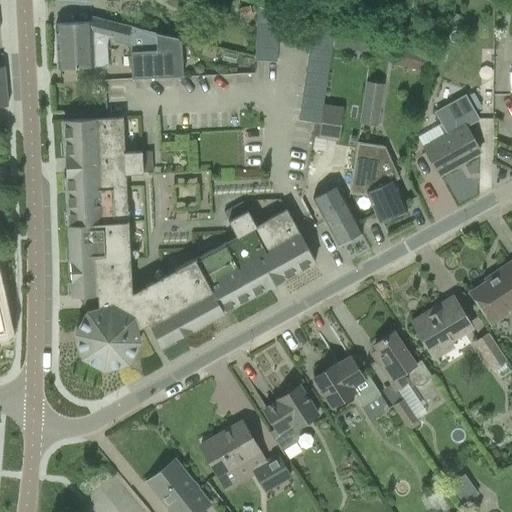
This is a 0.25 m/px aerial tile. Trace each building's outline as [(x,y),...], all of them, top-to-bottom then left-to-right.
[(239,8),(241,17),(252,15),(250,6),(239,8)] [(258,7),(257,24),(278,25),(279,13),(258,7)] [(56,24),(56,25),(58,68),(58,69),(105,66),(108,66),(107,44),(108,38),(127,43),(132,52),(134,79),(183,76),(181,39),(156,33),(131,27),(92,17),(91,17),(91,22),(56,24)] [(257,24),(256,36),(278,37),(278,25),(257,24)] [(313,25),(312,36),(333,39),(334,28),(313,25)] [(334,48),(350,50),(352,34),(336,32),(334,48)] [(256,36),(256,48),(277,49),(278,37),(256,36)] [(312,36),(310,48),(331,51),(333,39),(312,36)] [(426,54),(397,46),(392,64),(422,72),(426,54)] [(277,61),(277,49),(256,48),(256,60),(277,61)] [(310,48),(308,60),(329,63),(331,51),(310,48)] [(308,60),(306,72),(327,75),(329,63),(308,60)] [(306,72),(305,84),(326,87),(327,75),(306,72)] [(378,126),(384,84),(366,81),(360,123),(378,126)] [(305,84),(303,96),(324,99),(326,87),(305,84)] [(303,96),(301,108),(322,111),(324,99),(303,96)] [(436,112),(448,134),(424,148),(439,175),(480,151),(466,126),(478,119),(465,96),(436,112)] [(312,135),(320,136),(319,137),(337,140),(342,108),(324,106),(321,124),(315,123),(312,135)] [(320,122),(322,111),(301,108),(299,119),(320,122)] [(127,201),(121,202),(117,140),(124,140),(123,117),(63,121),(72,296),(86,295),(88,311),(87,311),(75,332),(82,356),(82,357),(103,368),(128,362),(139,340),(137,330),(148,323),(135,298),(133,300),(126,296),(123,244),(129,244),(127,201)] [(379,221),(406,209),(393,180),(384,184),(379,173),(382,146),(357,143),(349,194),(368,196),(379,221)] [(124,174),(126,174),(143,173),(142,151),(125,152),(125,150),(123,150),(124,174)] [(339,190),(347,186),(339,169),(318,179),(325,192),(316,197),(326,215),(322,216),(338,245),(362,232),(339,190)] [(267,220),(270,225),(216,254),(213,249),(175,269),(178,275),(135,298),(148,323),(161,346),(162,345),(315,262),(286,209),(269,219),(267,220)] [(248,210),(229,221),(228,221),(236,236),(237,238),(259,226),(258,225),(256,226),(248,210)] [(511,306),(511,261),(497,271),(499,274),(471,293),(491,324),(507,313),(506,311),(511,306)] [(413,322),(431,351),(450,340),(470,327),(455,301),(431,316),(429,313),(413,322)] [(429,377),(432,376),(421,360),(414,364),(393,332),(374,345),(380,353),(374,357),(396,390),(406,383),(400,375),(407,370),(409,373),(409,378),(411,382),(416,385),(421,385),(427,382),(429,377)] [(477,342),(495,369),(506,361),(488,335),(477,342)] [(366,375),(363,377),(350,357),(337,365),(336,364),(313,378),(332,408),(355,393),(362,405),(379,395),(366,375)] [(297,429),(318,415),(299,385),(277,399),(278,401),(264,410),(276,428),(269,432),(282,451),(297,441),(299,431),(297,429)] [(406,426),(416,420),(403,399),(393,406),(406,426)] [(242,421),(200,445),(218,475),(259,451),(242,421)] [(265,491),(290,477),(278,456),(253,470),(265,491)] [(199,511),(209,504),(175,460),(147,482),(170,511),(199,511)] [(470,500),(462,490),(456,494),(464,504),(470,500)]
